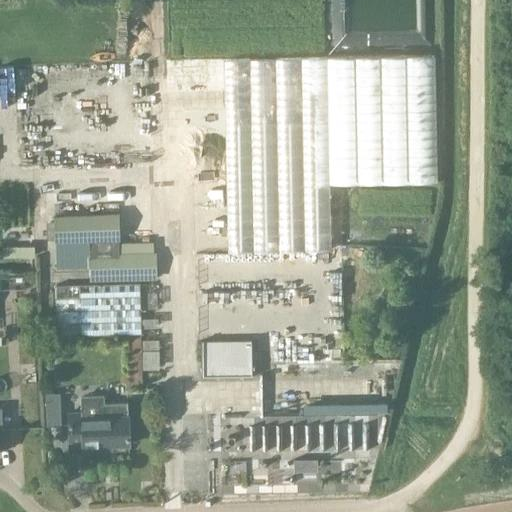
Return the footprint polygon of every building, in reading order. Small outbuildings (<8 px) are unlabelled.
[(435,56),(222,59),(225,254),(330,252),(329,186),(436,184),(435,56)] [(210,91),(211,78),(196,77),(196,91),(210,91)] [(213,190),(197,191),(198,204),(214,203),(213,190)] [(89,279),(153,278),(155,278),(154,254),(152,254),(152,242),(119,242),(118,214),(53,216),(54,241),(55,241),(56,268),(89,267),(89,279)] [(340,262),(330,262),(330,270),(348,271),(349,245),(341,245),(340,262)] [(1,249),(1,260),(27,261),(28,250),(1,249)] [(138,282),(53,284),(54,333),(139,331),(138,282)] [(271,316),(272,326),(298,325),(298,315),(271,316)] [(252,340),(200,341),(200,377),(253,376),(252,340)] [(364,389),(364,365),(266,365),(266,380),(333,381),(333,389),(364,389)] [(82,452),(83,452),(111,451),(110,446),(129,445),(127,402),(104,403),(103,396),(80,397),(81,412),(68,413),(69,447),(82,446),(82,452)]
